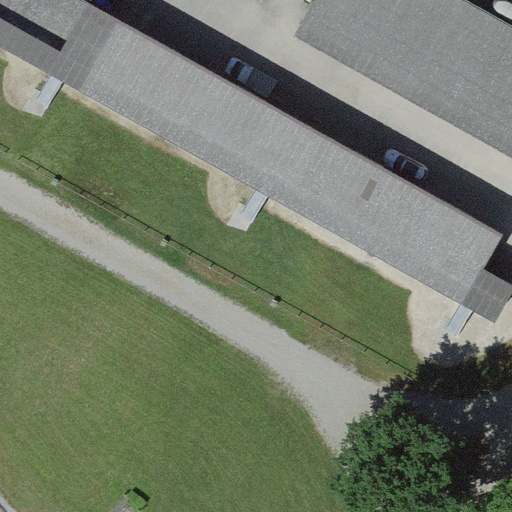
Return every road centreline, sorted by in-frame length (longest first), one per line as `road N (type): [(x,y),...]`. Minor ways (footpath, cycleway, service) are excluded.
road 1 (track): [(0,191),(326,375),(511,435)]
road 2 (track): [(326,375),(386,511)]
